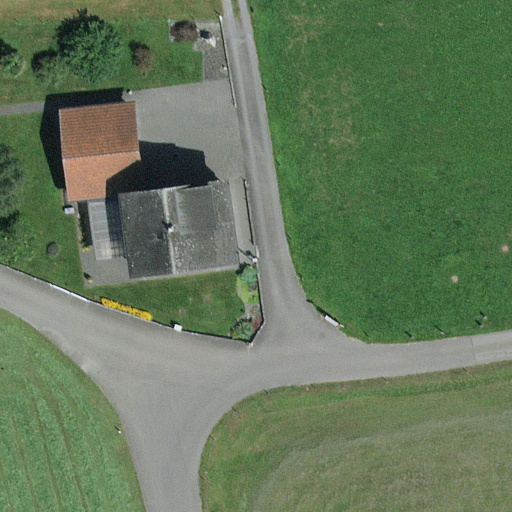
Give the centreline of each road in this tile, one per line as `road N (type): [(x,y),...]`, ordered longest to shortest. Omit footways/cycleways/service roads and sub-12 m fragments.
road 1 (unclassified): [(511,342),(297,364),(174,350)]
road 2 (unclassified): [(174,350),(0,286)]
road 3 (unclassified): [(174,350),(167,469),(175,511)]
